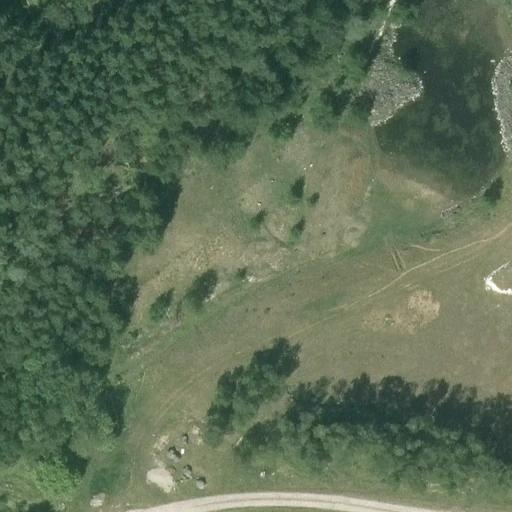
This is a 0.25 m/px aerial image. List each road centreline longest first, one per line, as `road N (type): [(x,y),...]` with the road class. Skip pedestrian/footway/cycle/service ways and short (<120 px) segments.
road 1 (track): [(407,511),(211,511)]
road 2 (track): [(0,68),(119,0)]
